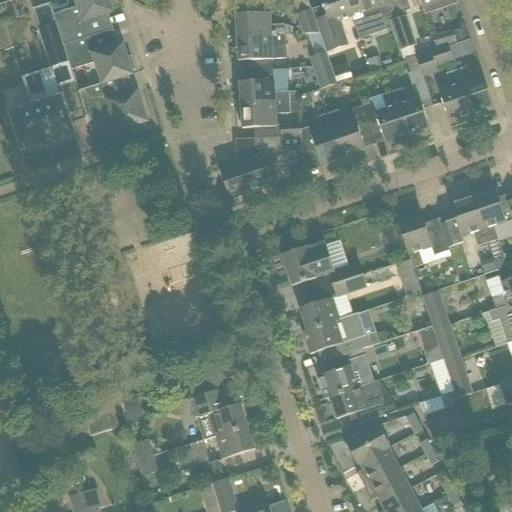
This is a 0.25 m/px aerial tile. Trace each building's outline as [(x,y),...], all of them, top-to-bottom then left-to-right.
[(109,32),(104,15),(109,14),(105,3),(108,2),(107,0),(74,0),(79,14),(56,22),(63,46),(109,32)] [(321,41),(325,53),(325,54),(326,53),(347,46),(343,34),(339,22),(351,18),(344,0),(319,0),(326,16),(314,20),(317,29),(321,41)] [(344,0),(351,18),(357,35),(378,28),(379,33),(392,29),(388,18),(385,9),(374,13),(369,0),(344,0)] [(418,0),(422,9),(431,6),(433,3),(442,0),(418,0)] [(302,35),(317,29),(314,20),(311,11),(296,16),(302,35)] [(416,46),(404,13),(388,18),(392,29),(399,51),(403,61),(405,60),(409,59),(406,49),(416,46)] [(233,24),(234,39),(285,36),(284,25),(270,26),(269,14),(235,16),(235,24),(233,24)] [(68,63),(56,25),(37,31),(50,69),(68,63)] [(114,47),(109,32),(63,46),(71,71),(95,63),(102,84),(124,77),(124,78),(131,75),(130,72),(134,70),(130,58),(126,59),(125,55),(122,56),(119,46),(114,47)] [(285,36),(234,39),(235,54),(237,54),(238,62),(286,59),(285,36)] [(414,55),(415,57),(416,58),(422,77),(423,77),(437,73),(434,66),(452,60),(452,59),(447,45),(414,55)] [(309,58),(312,68),(331,67),(326,53),(325,54),(325,53),(309,58)] [(416,58),(415,57),(409,59),(405,60),(415,92),(426,88),(423,77),(422,77),(416,58)] [(331,67),(312,68),(320,90),(336,84),(331,67)] [(466,68),(456,71),(472,120),(486,115),(485,113),(494,110),(483,78),(471,82),(466,68)] [(472,120),(456,71),(445,75),(450,89),(438,93),(443,106),(449,125),(457,122),(458,124),(472,120)] [(73,135),(61,98),(60,98),(53,76),(41,80),(48,102),(9,114),(21,151),(40,145),(41,147),(54,143),(54,141),(73,135)] [(143,124),(146,123),(140,103),(137,103),(134,93),(129,95),(124,78),(124,77),(102,84),(78,92),(88,123),(89,123),(87,117),(109,110),(117,132),(130,128),(131,131),(144,127),(143,124)] [(237,92),(238,106),(298,103),(298,92),(274,94),(273,81),(239,83),(239,91),(237,92)] [(402,89),(392,93),(408,141),(422,136),(422,134),(429,132),(423,113),(419,99),(407,103),(402,89)] [(373,102),(361,106),(369,131),(379,128),(385,147),(393,144),(394,146),(408,141),(392,93),(382,96),(386,110),(377,113),(373,102)] [(298,103),(238,106),(239,121),(241,121),(242,130),(276,128),(275,115),(290,114),(299,113),(298,103)] [(338,111),(328,114),(344,163),(358,158),(357,156),(365,153),(359,135),(369,131),(361,106),(350,110),(354,121),(343,125),(338,111)] [(311,127),(300,130),(300,136),(301,154),(315,150),(321,168),(329,165),(330,168),(344,163),(328,114),(317,118),(322,132),(314,135),(311,127)] [(279,125),(280,138),(300,136),(300,130),(300,124),(279,125)] [(281,151),(280,138),(254,139),(255,159),(224,170),(227,179),(222,180),(229,200),(250,193),(251,195),(260,192),(259,190),(277,183),(268,155),(281,151)] [(493,189),(471,196),(487,244),(497,241),(493,227),(511,220),(511,201),(507,203),(505,196),(496,199),(493,189)] [(455,220),(440,225),(449,252),(448,248),(463,243),(461,238),(473,234),(477,247),(478,247),(487,244),(471,196),(450,203),(455,220)] [(449,252),(440,225),(424,230),(419,214),(396,221),(410,262),(412,269),(423,266),(419,252),(431,248),(434,257),(449,252)] [(304,283),(327,275),(331,287),(341,283),(362,276),(357,263),(347,266),(334,271),(325,247),(337,243),(333,234),(316,239),(318,243),(281,256),(291,287),(304,283)] [(158,244),(176,314),(212,305),(194,235),(158,244)] [(497,241),(487,244),(494,263),(496,271),(507,267),(497,241)] [(410,262),(396,267),(402,283),(415,279),(412,269),(410,262)] [(481,268),(483,275),(496,271),(494,263),(481,268)] [(393,267),(370,273),(375,291),(398,285),(393,267)] [(341,283),(331,287),(335,298),(366,287),(362,276),(341,283)] [(485,281),(495,311),(511,305),(511,279),(498,284),(495,277),(485,281)] [(422,298),(433,332),(448,326),(437,293),(422,298)] [(302,333),(339,321),(332,299),(311,306),(299,310),(306,331),(302,333)] [(511,305),(495,311),(491,312),(488,313),(492,323),(499,321),(506,341),(511,339),(511,305)] [(330,361),(371,347),(379,344),(375,333),(351,341),(348,332),(339,335),(335,323),(340,322),(339,321),(302,333),(310,356),(326,350),(330,361)] [(433,332),(439,349),(443,361),(445,366),(460,360),(448,326),(433,332)] [(325,400),(329,399),(329,398),(357,389),(357,388),(350,367),(375,358),(371,347),(330,361),(334,372),(317,377),(325,400)] [(439,349),(424,354),(428,366),(430,365),(443,361),(439,349)] [(445,366),(452,389),(456,400),(471,395),(460,360),(445,366)] [(229,368),(219,371),(222,381),(232,378),(229,368)] [(215,438),(247,428),(240,405),(221,411),(215,392),(220,382),(217,371),(186,380),(192,399),(190,400),(203,441),(215,437),(215,438)] [(511,380),(498,385),(505,407),(511,404),(511,380)] [(329,398),(329,399),(336,421),(349,416),(352,427),(397,412),(378,381),(357,388),(357,389),(329,398)] [(134,399),(121,403),(127,421),(140,417),(134,399)] [(405,419),(410,427),(418,423),(413,414),(405,419)] [(418,423),(410,427),(414,435),(422,431),(418,423)] [(359,465),(360,465),(388,450),(389,449),(378,427),(361,436),(359,432),(343,441),(357,466),(359,465)] [(247,428),(215,438),(222,461),(254,451),(247,428)] [(419,444),(425,455),(433,451),(427,440),(419,444)] [(132,445),(137,461),(153,457),(148,441),(132,445)] [(356,474),(364,488),(398,470),(388,450),(360,465),(363,471),(356,474)] [(433,451),(425,455),(431,467),(439,462),(433,451)] [(153,457),(137,461),(142,477),(158,473),(153,457)] [(218,461),(210,464),(214,477),(222,474),(218,461)] [(378,499),(381,505),(409,490),(398,470),(364,488),(371,502),(378,499)] [(212,485),(220,511),(237,511),(238,511),(228,480),(212,485)] [(441,485),(447,496),(455,492),(449,481),(441,485)] [(98,511),(97,507),(100,507),(95,490),(69,498),(73,511),(98,511)] [(384,511),(417,511),(420,511),(409,490),(381,505),(385,511),(384,511)] [(455,492),(447,496),(453,508),(461,503),(455,492)]
